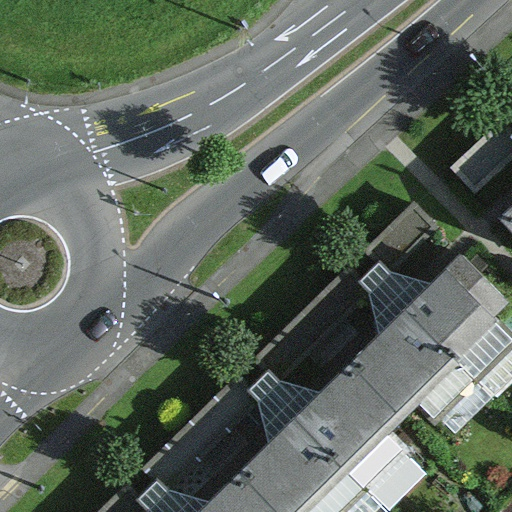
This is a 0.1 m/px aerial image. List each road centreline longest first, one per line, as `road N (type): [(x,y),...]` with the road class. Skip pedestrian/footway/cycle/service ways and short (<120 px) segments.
road 1 (primary): [(89,319),(124,298),(204,216),(470,0)]
road 2 (primary): [(358,0),(193,115),(39,166)]
road 3 (primary): [(89,319),(96,263),(88,228),(58,179),(39,166)]
